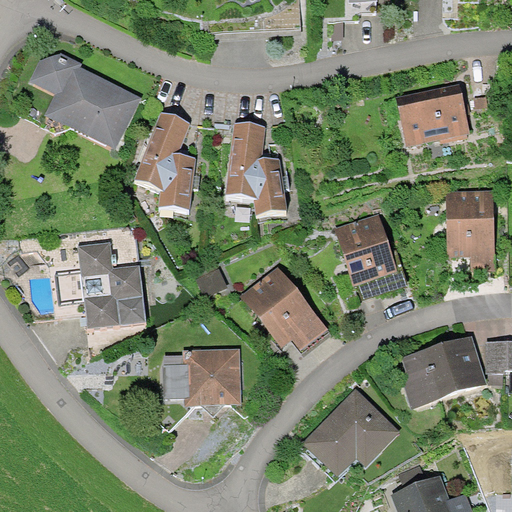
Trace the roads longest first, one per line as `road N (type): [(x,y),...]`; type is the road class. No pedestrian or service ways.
road 1 (residential): [(33,0),(212,80),(511,41)]
road 2 (residential): [(228,511),(253,461),(319,378),(432,319),(511,319)]
road 3 (residential): [(203,511),(134,469),(44,385),(0,318)]
